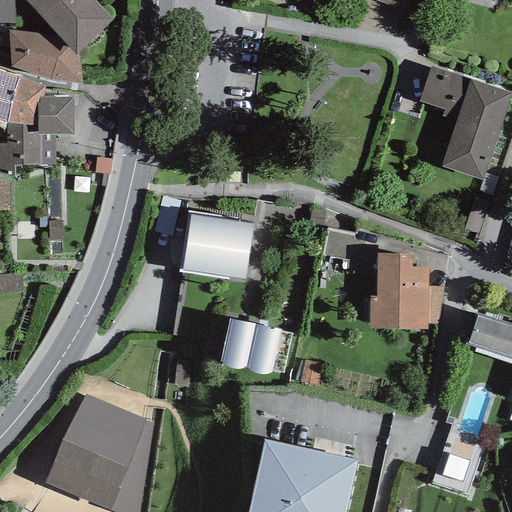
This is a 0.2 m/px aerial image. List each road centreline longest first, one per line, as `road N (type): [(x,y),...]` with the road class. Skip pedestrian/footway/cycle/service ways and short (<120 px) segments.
road 1 (tertiary): [(156,0),(137,150),(92,308),(59,365),(0,435)]
road 2 (residential): [(511,285),(476,268),(456,282),(436,411),(392,471),(384,511)]
